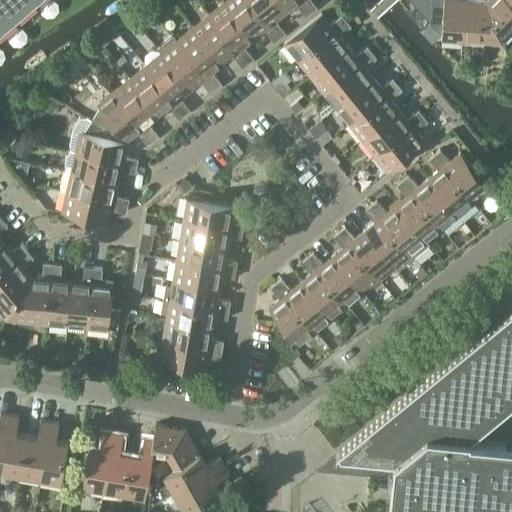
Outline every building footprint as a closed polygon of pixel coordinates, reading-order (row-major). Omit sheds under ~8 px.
[(0,0),(0,27),(31,0),(0,0)] [(250,0),(231,0),(227,3),(255,38),(265,29),(274,41),(280,36),(250,0)] [(276,0),(250,0),(280,36),(285,32),(276,20),(286,12),(276,0)] [(302,0),(276,0),(286,12),(296,4),(306,15),(311,11),(302,0)] [(302,0),(311,11),(317,6),(311,0),(302,0)] [(411,0),(430,21),(430,0),(411,0)] [(441,39),(462,41),(465,0),(430,0),(430,21),(441,34),(441,39)] [(465,0),(462,41),(483,42),(484,38),(502,39),(487,0),(465,0)] [(511,0),(487,0),(502,39),(511,28),(511,0)] [(227,3),(211,16),(248,62),(254,58),(244,46),(255,38),(227,3)] [(287,40),(300,57),(346,20),(342,14),(330,24),(321,13),(287,40)] [(211,16),(195,29),(223,63),(233,55),(242,67),(248,62),(211,16)] [(300,57),(313,73),(348,45),(339,35),(351,26),(346,20),(300,57)] [(195,29),(180,42),(179,42),(216,88),(222,83),(213,72),(223,63),(195,29)] [(173,34),(157,47),(191,89),(201,81),(211,92),(216,88),(179,42),(180,42),(173,34)] [(313,73),(326,88),(372,52),(367,46),(356,55),(348,45),(313,73)] [(144,62),(148,67),(185,113),(190,109),(181,97),(191,89),(157,47),(155,49),(151,49),(145,54),(144,62)] [(326,88),(339,104),(373,77),(365,67),(377,57),(372,52),(326,88)] [(148,67),(132,80),(159,115),(170,106),(179,118),(185,113),(148,67)] [(287,82),(292,78),(285,69),(271,81),(278,90),(279,90),(283,95),(292,88),(287,82)] [(339,104),(351,120),(398,83),(393,78),(381,87),(373,77),(339,104)] [(132,80),(116,93),(153,139),(159,135),(149,123),(159,115),(132,80)] [(351,120),(364,136),(399,109),(390,98),(402,89),(398,83),(351,120)] [(99,107),(92,119),(127,141),(138,132),(147,144),(153,139),(116,93),(99,107)] [(304,106),(297,99),(290,105),(296,112),(304,106)] [(364,136),(377,152),(423,115),(419,109),(407,119),(399,109),(364,136)] [(423,115),(377,152),(391,169),(425,141),(416,130),(428,121),(423,115)] [(70,150),(137,165),(138,158),(124,155),(127,141),(92,119),(86,116),(80,117),(73,128),(70,140),(70,150)] [(327,129),(316,138),(322,144),(332,136),(327,129)] [(28,156),(31,141),(19,138),(16,138),(10,145),(13,149),(17,149),(16,153),(28,156)] [(440,149),(434,153),(472,199),(489,185),(461,151),(450,160),(440,149)] [(65,169),(118,182),(121,169),(135,172),(137,165),(70,150),(67,154),(65,163),(65,169)] [(438,169),(428,178),(456,212),(472,199),(434,153),(429,158),(438,169)] [(61,189),(70,192),(70,191),(127,205),(129,198),(115,195),(118,182),(65,169),(62,174),(60,182),(61,189)] [(408,174),(403,179),(440,224),(456,212),(428,178),(418,186),(408,174)] [(407,195),(396,203),(430,244),(430,243),(425,237),(440,224),(403,179),(397,183),(407,195)] [(70,191),(70,192),(65,212),(108,222),(111,208),(126,212),(127,205),(70,191)] [(187,197),(183,218),(243,229),(245,220),(232,217),(234,205),(187,197)] [(377,200),(371,204),(414,256),(430,244),(396,203),(386,212),(377,200)] [(375,221),(365,229),(393,263),(398,269),(414,256),(371,204),(365,209),(375,221)] [(183,218),(180,238),(227,247),(229,235),(241,238),(243,229),(183,218)] [(345,226),(339,230),(377,276),(393,263),(365,229),(354,237),(345,226)] [(343,246),(333,255),(361,289),(377,276),(339,230),(334,235),(343,246)] [(180,238),(176,258),(236,269),(238,260),(225,258),(227,247),(180,238)] [(0,246),(0,272),(28,250),(22,243),(12,251),(5,242),(0,246)] [(0,272),(0,305),(9,316),(31,273),(24,265),(34,257),(28,250),(0,272)] [(313,251),(307,256),(345,301),(361,289),(333,255),(323,263),(313,251)] [(311,272),(301,280),(329,314),(345,301),(307,256),(302,260),(311,272)] [(176,258),(173,279),(220,287),(222,276),(234,278),(236,269),(176,258)] [(9,316),(47,319),(53,263),(43,262),(42,274),(31,273),(9,316)] [(47,319),(67,321),(72,277),(60,276),(62,264),(53,263),(47,319)] [(67,321),(88,323),(93,267),(84,266),(83,278),(72,277),(67,321)] [(93,267),(88,323),(109,325),(113,281),(101,280),(102,268),(93,267)] [(281,277),(276,282),(313,327),(329,314),(301,280),(291,289),(281,277)] [(166,283),(163,298),(229,309),(231,300),(218,298),(220,287),(173,279),(172,284),(166,283)] [(313,327),(276,282),(270,286),(280,298),(269,307),(297,341),(313,327)] [(143,294),(144,286),(133,284),(131,292),(143,294)] [(167,313),(166,319),(213,327),(215,316),(227,318),(229,309),(163,298),(161,312),(167,313)] [(166,319),(162,339),(222,349),(224,340),(211,338),(213,327),(166,319)] [(481,335),(337,452),(336,453),(337,454),(338,454),(340,456),(374,460),(373,473),(369,473),(369,474),(392,476),(388,511),(511,511),(511,319),(490,337),(482,336),(481,335)] [(222,349),(162,339),(159,360),(206,368),(208,356),(221,358),(222,349)] [(84,363),(76,362),(74,370),(83,372),(84,363)] [(0,415),(0,469),(10,413),(1,412),(0,415)] [(19,415),(10,413),(0,469),(0,470),(20,474),(27,434),(16,432),(19,415)] [(38,436),(27,434),(20,474),(40,477),(50,420),(41,419),(38,436)] [(59,422),(50,420),(40,477),(61,481),(68,441),(56,439),(59,422)] [(165,458),(171,469),(172,470),(200,455),(185,429),(156,424),(153,438),(154,438),(151,455),(152,455),(165,458)] [(83,485),(104,488),(114,431),(105,430),(102,446),(90,444),(83,485)] [(104,488),(122,491),(129,451),(120,450),(123,433),(114,431),(104,488)] [(145,495),(152,455),(151,455),(154,438),(153,438),(141,436),(138,453),(129,451),(122,491),(145,495)] [(164,473),(174,492),(225,464),(220,456),(205,464),(200,455),(172,470),(171,469),(164,473)] [(225,464),(174,492),(185,511),(220,491),(214,480),(229,472),(225,464)]
